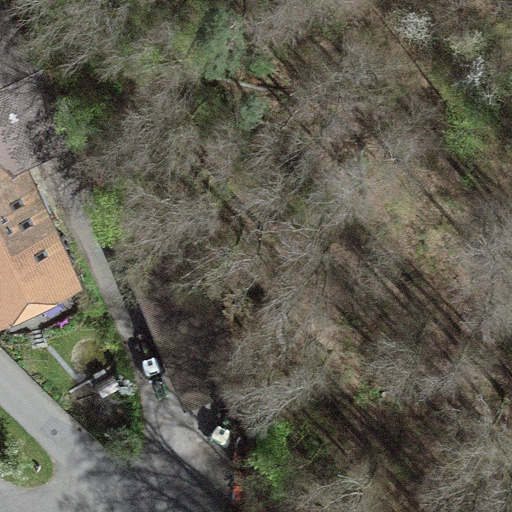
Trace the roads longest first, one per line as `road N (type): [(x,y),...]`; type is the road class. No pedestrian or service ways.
road 1 (unclassified): [(144,511),(0,375)]
road 2 (track): [(428,0),(511,138)]
